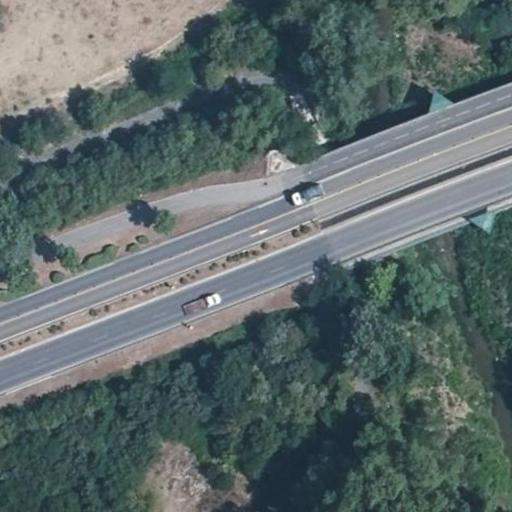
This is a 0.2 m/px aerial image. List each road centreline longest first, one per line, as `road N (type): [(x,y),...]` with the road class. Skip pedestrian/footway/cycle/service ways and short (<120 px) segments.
road 1 (secondary): [(511,121),(0,318)]
road 2 (secondary): [(0,377),(511,183)]
